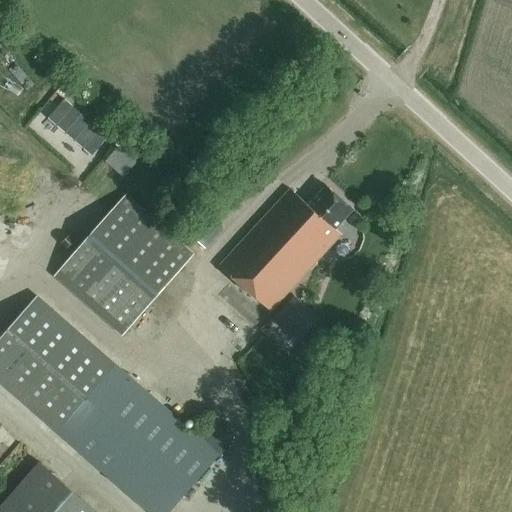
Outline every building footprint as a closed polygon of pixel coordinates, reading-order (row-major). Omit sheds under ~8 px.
[(47,114),(90,153),(107,134),(64,95),(47,114)] [(219,265),(268,311),(340,235),(334,229),(351,210),(326,186),(308,205),(290,188),(219,265)] [(193,253),(125,193),(54,273),(121,333),(193,253)] [(212,224),(203,216),(188,234),(197,241),(198,242),(206,249),(221,231),(213,224),(212,224)] [(167,511),(218,456),(117,367),(36,296),(0,336),(0,379),(149,511),(167,511)] [(298,303),(286,324),(308,337),(321,317),(298,303)] [(0,511),(97,511),(41,463),(0,509),(0,511)]
